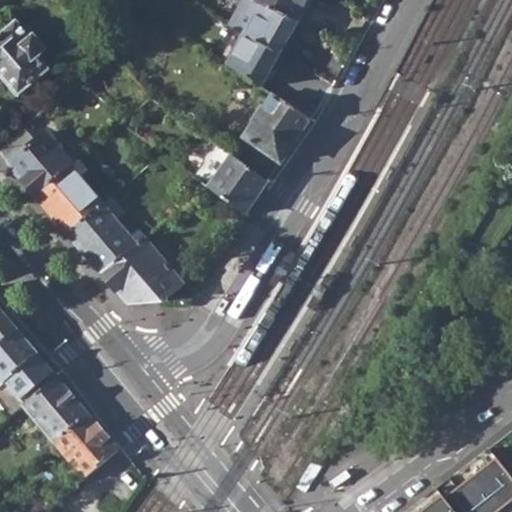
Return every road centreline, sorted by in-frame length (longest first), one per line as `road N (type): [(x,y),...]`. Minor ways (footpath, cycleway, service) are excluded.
road 1 (residential): [(413,0),(364,83),(185,331),(117,369)]
road 2 (residential): [(511,400),(343,511)]
road 3 (primary): [(117,369),(234,511)]
road 4 (primary): [(0,229),(117,369)]
